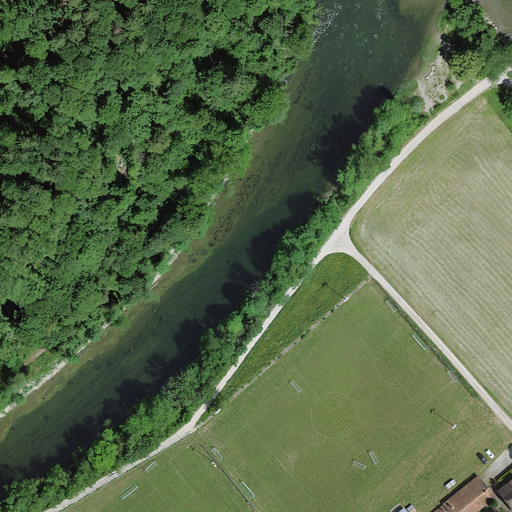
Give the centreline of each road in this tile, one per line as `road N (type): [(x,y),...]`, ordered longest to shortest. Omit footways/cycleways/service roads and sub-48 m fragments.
road 1 (track): [(338,234),(186,430),(49,511)]
road 2 (tertiary): [(511,177),(436,228),(427,256),(436,284),(511,367)]
road 3 (track): [(338,234),(511,424)]
road 4 (track): [(0,381),(81,315),(128,174)]
road 5 (track): [(511,82),(498,78),(476,91),(421,137),(338,234)]
road 6 (track): [(128,174),(203,0)]
